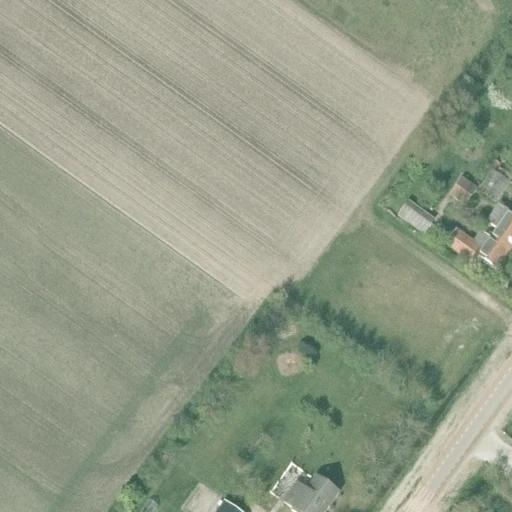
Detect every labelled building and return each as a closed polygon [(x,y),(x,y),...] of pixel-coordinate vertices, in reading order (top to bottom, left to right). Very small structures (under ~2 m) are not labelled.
[(511,166),(511,158),(507,155),(502,162),(510,168),(511,166)] [(493,175),(480,195),(496,207),(510,187),(493,175)] [(465,209),(477,191),(462,180),(450,199),(465,209)] [(398,219),(424,237),(435,222),(409,203),(398,219)] [(497,234),(492,243),(510,255),(511,251),(511,216),(501,209),(488,228),(497,234)] [(510,255),(492,243),(482,236),(473,249),(455,236),(446,249),(465,261),(469,256),(496,275),(510,255)] [(298,487),(283,507),(290,511),(330,511),(340,498),(317,481),(307,494),(298,487)]
